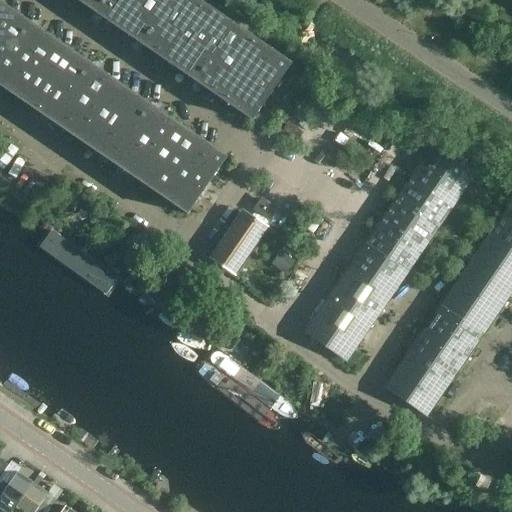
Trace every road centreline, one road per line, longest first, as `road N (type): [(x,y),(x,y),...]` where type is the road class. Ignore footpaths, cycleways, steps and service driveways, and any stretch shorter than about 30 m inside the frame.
road 1 (unclassified): [(511,102),(357,0)]
road 2 (tertiary): [(137,511),(0,416)]
